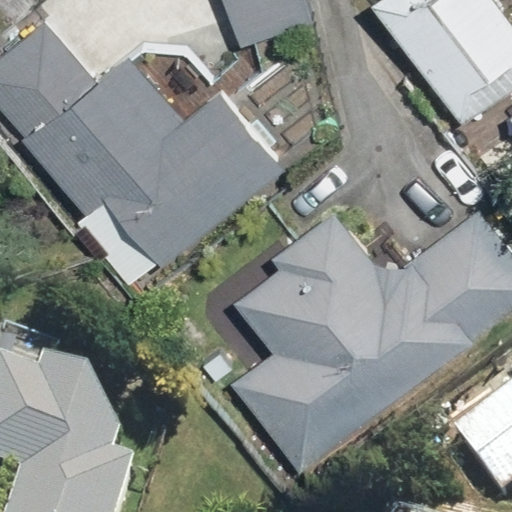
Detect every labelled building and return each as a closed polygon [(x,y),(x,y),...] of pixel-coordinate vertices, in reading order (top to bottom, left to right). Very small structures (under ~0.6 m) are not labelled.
[(317,19),(310,0),(228,0),(242,43),(317,19)] [(511,0),(386,0),(467,118),(511,87),(511,0)] [(52,15),(0,56),(0,100),(89,210),(112,192),(167,260),(293,158),(228,78),(189,110),(135,43),(98,72),(52,15)] [(279,346),(237,377),(304,470),(470,344),(511,311),(511,242),(483,206),(408,264),(399,256),(381,255),(341,202),(279,249),(286,258),(239,294),(279,346)] [(28,491),(20,511),(124,511),(144,460),(123,453),(129,435),(101,376),(52,360),(47,374),(10,362),(0,392),(0,464),(26,473),(28,491)] [(511,386),(456,427),(502,491),(511,484),(511,386)]
